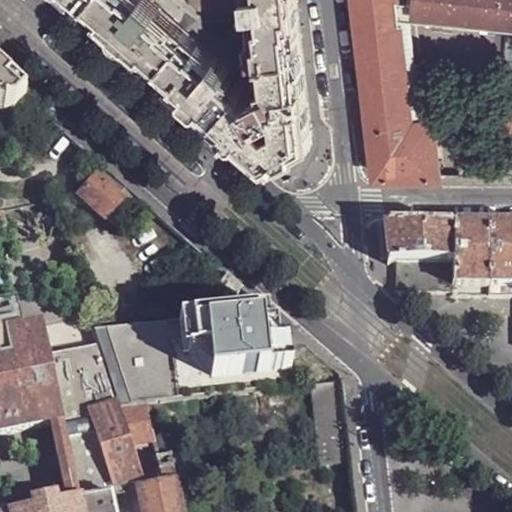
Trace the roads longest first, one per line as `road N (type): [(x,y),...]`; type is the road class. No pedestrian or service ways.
road 1 (tertiary): [(0,46),(370,372)]
road 2 (tertiary): [(281,200),(54,0)]
road 3 (tertiary): [(511,419),(356,275)]
road 4 (residential): [(325,0),(349,199)]
road 5 (tertiary): [(370,372),(511,488)]
road 6 (residential): [(511,200),(349,199)]
road 7 (residential): [(370,372),(386,511)]
